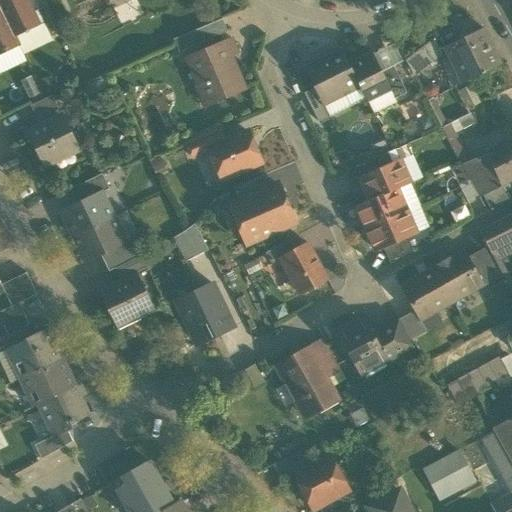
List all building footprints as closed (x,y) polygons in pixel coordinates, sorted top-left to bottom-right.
[(0,0),(0,7),(14,37),(39,25),(33,12),(27,0),(0,0)] [(27,0),(33,12),(38,10),(47,5),(44,0),(27,0)] [(0,52),(18,44),(14,37),(0,7),(0,52)] [(14,37),(18,44),(23,56),(53,42),(38,10),(33,12),(39,25),(14,37)] [(188,34),(193,46),(227,31),(221,19),(188,34)] [(447,53),(462,84),(474,78),(500,65),(483,29),(444,47),(447,53)] [(170,42),(175,54),(193,46),(188,34),(182,37),(170,42)] [(405,60),(413,75),(438,57),(441,55),(438,50),(433,39),(405,60)] [(196,87),(203,104),(242,88),(227,54),(236,50),(232,41),(189,60),(200,85),(196,87)] [(0,74),(26,62),(23,56),(18,44),(0,52),(0,74)] [(394,44),(372,55),(381,72),(393,66),(402,61),(394,44)] [(315,88),(322,102),(343,92),(344,94),(360,86),(349,64),(342,50),(305,69),(315,88)] [(372,53),(349,64),(360,86),(366,99),(366,100),(389,89),(390,89),(381,72),(372,55),(372,53)] [(447,53),(438,57),(453,88),(462,84),(447,53)] [(389,89),(394,99),(406,93),(393,66),(381,72),(390,89),(389,89)] [(20,81),(31,105),(43,100),(31,76),(20,81)] [(39,80),(43,95),(55,91),(51,77),(39,80)] [(472,84),(457,91),(466,111),(481,104),(472,84)] [(344,94),(350,106),(366,99),(360,86),(344,94)] [(304,93),(318,122),(329,117),(322,102),(315,88),(304,93)] [(389,89),(366,100),(373,114),(396,103),(394,99),(389,89)] [(350,106),(344,94),(343,92),(322,102),(329,117),(350,106)] [(30,106),(40,127),(62,117),(51,95),(43,99),(43,100),(31,105),(30,106)] [(469,114),(450,124),(442,128),(442,129),(452,147),(452,148),(460,161),(461,164),(462,165),(470,162),(460,142),(455,133),(474,123),(469,114)] [(33,140),(45,165),(77,149),(62,117),(40,127),(26,134),(29,142),(33,140)] [(186,146),(187,145),(220,131),(222,130),(218,123),(183,139),(186,146)] [(187,145),(192,158),(209,151),(208,149),(224,142),(220,131),(187,145)] [(209,151),(221,179),(241,170),(243,171),(250,168),(250,166),(261,162),(248,132),(224,142),(208,149),(209,151)] [(501,186),(503,191),(504,191),(511,186),(511,138),(486,152),(488,155),(501,186)] [(363,162),(368,174),(392,164),(387,152),(363,162)] [(413,155),(400,161),(409,183),(423,178),(413,155)] [(478,195),(479,198),(483,196),(483,195),(501,186),(488,155),(470,162),(462,165),(466,173),(472,184),(478,195)] [(167,172),(160,156),(149,162),(156,177),(167,172)] [(359,178),(369,201),(396,189),(409,183),(400,161),(392,164),(368,174),(359,178)] [(461,190),(466,201),(478,195),(472,184),(466,173),(462,165),(461,164),(460,161),(459,162),(448,167),(461,190)] [(69,190),(76,204),(101,192),(101,193),(109,189),(102,174),(69,190)] [(233,189),(238,201),(271,187),(266,174),(233,189)] [(409,183),(396,189),(406,211),(419,205),(409,183)] [(239,226),(247,244),(294,223),(277,184),(271,187),(238,201),(230,205),(231,207),(234,206),(242,224),(239,226)] [(483,196),(490,209),(508,199),(504,191),(503,191),(501,186),(483,195),(483,196)] [(356,206),(365,228),(406,211),(396,189),(369,201),(356,206)] [(62,213),(73,237),(113,218),(101,193),(101,192),(76,204),(77,205),(62,213)] [(428,227),(419,205),(406,211),(416,233),(428,227)] [(416,233),(406,211),(365,228),(375,250),(382,247),(407,237),(416,233)] [(487,246),(494,259),(496,258),(511,250),(511,215),(480,232),(487,246)] [(0,218),(0,251),(0,252),(13,246),(7,233),(0,218)] [(125,243),(113,218),(73,237),(85,261),(100,254),(101,256),(125,244),(125,243)] [(173,238),(185,262),(208,250),(194,224),(184,232),(173,238)] [(265,253),(271,264),(279,259),(302,246),(296,236),(265,253)] [(382,247),(390,263),(413,251),(407,237),(382,247)] [(115,269),(141,256),(132,239),(125,243),(125,244),(101,256),(108,272),(115,269)] [(279,259),(299,294),(327,279),(321,268),(307,244),(302,246),(279,259)] [(468,257),(484,285),(502,275),(494,259),(487,246),(468,257)] [(464,249),(433,267),(453,303),(484,285),(468,257),(464,249)] [(147,270),(141,256),(115,269),(121,281),(136,274),(136,275),(147,270)] [(257,258),(243,265),(248,276),(263,269),(257,258)] [(340,282),(330,263),(321,268),(327,279),(332,287),(340,282)] [(437,312),(453,303),(433,267),(400,285),(415,312),(421,321),(437,312)] [(26,273),(13,279),(24,301),(36,295),(26,273)] [(100,292),(116,326),(137,315),(139,317),(153,310),(136,275),(136,274),(121,281),(100,292)] [(24,301),(13,279),(1,285),(11,306),(19,303),(24,301)] [(213,284),(176,302),(196,344),(233,326),(213,284)] [(0,319),(2,324),(24,314),(19,303),(11,306),(0,311),(0,319)] [(400,320),(410,339),(425,330),(421,321),(415,312),(400,320)] [(421,321),(425,330),(442,321),(437,312),(421,321)] [(2,324),(7,335),(23,328),(29,325),(24,314),(2,324)] [(137,315),(116,326),(117,327),(139,317),(137,315)] [(348,352),(357,369),(381,355),(383,354),(372,335),(363,318),(337,332),(342,341),(340,346),(343,350),(348,352)] [(384,361),(385,362),(413,347),(398,321),(372,335),(383,354),(381,355),(384,361)] [(29,339),(23,328),(7,335),(0,338),(0,354),(8,351),(7,350),(29,339)] [(8,351),(21,378),(60,359),(47,331),(29,339),(7,350),(8,351)] [(284,384),(293,401),(298,399),(280,368),(310,351),(331,388),(346,379),(322,338),(273,365),(284,384)] [(0,362),(10,383),(21,378),(8,351),(0,354),(0,362)] [(294,402),(302,416),(336,396),(331,388),(310,351),(280,368),(298,399),(293,401),(294,402)] [(499,359),(509,378),(511,376),(511,355),(511,353),(499,359)] [(381,355),(357,369),(360,374),(384,361),(381,355)] [(445,385),(457,406),(477,395),(509,378),(499,359),(498,357),(445,385)] [(32,392),(38,405),(74,387),(60,359),(21,378),(28,393),(32,392)] [(244,370),(255,388),(265,383),(255,364),(244,370)] [(293,401),(284,384),(273,390),(284,408),(294,402),(293,401)] [(88,416),(74,387),(38,405),(54,436),(54,437),(67,431),(74,428),(72,424),(88,416)] [(32,392),(28,393),(34,407),(38,405),(32,392)] [(363,407),(349,414),(356,428),(370,420),(363,407)] [(511,416),(493,427),(495,431),(511,461),(511,416)] [(34,445),(41,459),(72,442),(67,431),(54,437),(54,436),(34,445)] [(511,461),(495,431),(482,439),(511,492),(511,461)] [(297,451),(306,468),(314,464),(305,447),(297,451)] [(272,487),(294,475),(306,468),(297,451),(263,470),(272,487)] [(423,470),(439,499),(474,480),(459,451),(423,470)] [(306,498),(313,510),(341,495),(336,487),(338,483),(343,480),(344,474),(342,468),(335,466),(329,455),(314,464),(306,468),(294,475),(300,487),(299,491),(302,497),(306,498)] [(112,482),(129,511),(158,511),(173,504),(150,462),(112,482)] [(348,491),(343,480),(338,483),(336,487),(341,495),(348,491)] [(413,511),(407,501),(405,503),(398,491),(367,507),(369,511),(413,511)] [(490,504),(494,511),(504,511),(511,508),(511,492),(490,504)] [(70,505),(73,511),(87,511),(80,499),(70,505)] [(158,511),(186,511),(180,500),(173,504),(158,511)]
